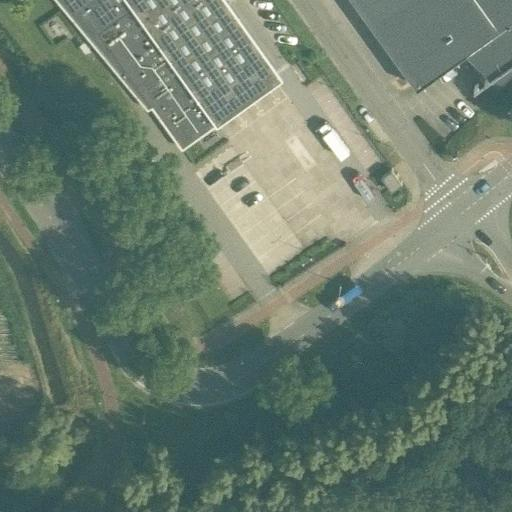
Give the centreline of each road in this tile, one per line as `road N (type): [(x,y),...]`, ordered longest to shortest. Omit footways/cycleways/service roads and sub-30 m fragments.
road 1 (tertiary): [(164,383),(200,388),(243,371),(460,219)]
road 2 (tertiary): [(164,383),(0,151)]
road 3 (unclassified): [(460,219),(304,0)]
